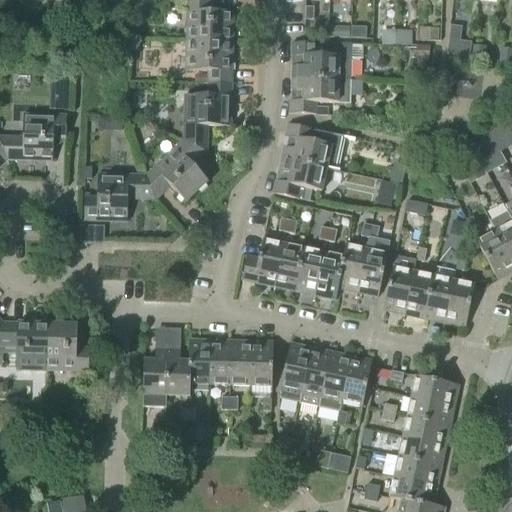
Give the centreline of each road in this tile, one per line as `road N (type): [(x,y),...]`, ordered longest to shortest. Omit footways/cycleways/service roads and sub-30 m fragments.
road 1 (residential): [(218,315),(231,232),(255,178),(280,0)]
road 2 (residential): [(218,315),(471,359)]
road 3 (residential): [(3,276),(6,196),(72,198),(69,277)]
road 4 (residential): [(121,511),(114,449),(121,315)]
